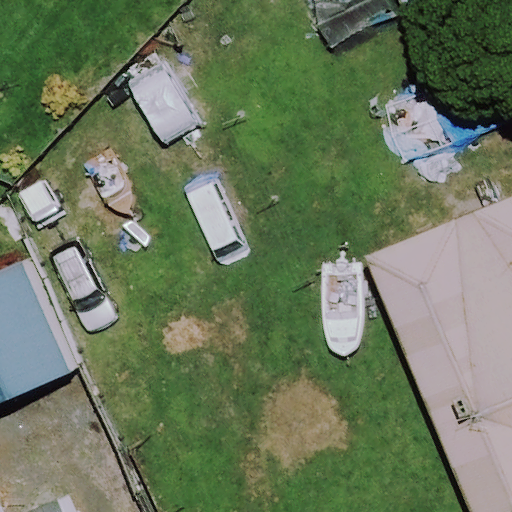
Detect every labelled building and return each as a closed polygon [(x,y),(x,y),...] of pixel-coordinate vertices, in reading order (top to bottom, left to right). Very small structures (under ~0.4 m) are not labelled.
[(393,0),(404,26),(464,0),(393,0)] [(496,92),(412,105),(422,169),(505,156),(496,92)] [(511,511),(511,207),(384,261),(488,511),(511,511)] [(0,410),(95,370),(49,261),(0,281),(0,410)] [(90,511),(84,498),(54,511),(90,511)]
